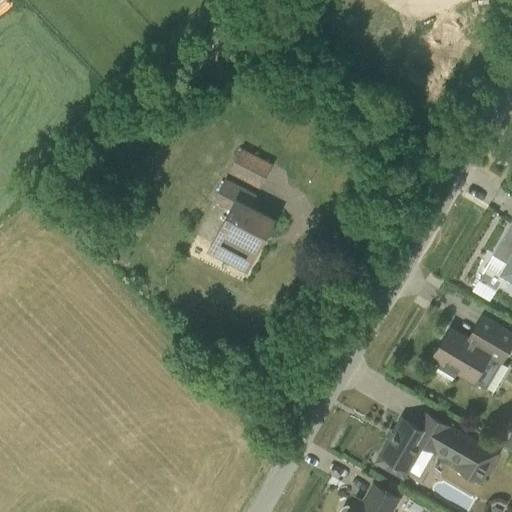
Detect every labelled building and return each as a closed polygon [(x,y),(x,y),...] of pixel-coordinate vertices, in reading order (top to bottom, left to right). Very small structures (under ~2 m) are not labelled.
[(228,170),(260,187),(273,163),(241,146),(228,170)] [(210,249),(247,269),(274,218),(242,201),(247,190),(226,179),(215,199),(232,207),(210,249)] [(506,262),(499,274),(511,281),(511,221),(493,254),(506,262)] [(441,362),(438,367),(454,376),(457,371),(474,381),(489,355),(501,362),(511,343),(511,332),(506,330),(500,340),(483,330),(475,343),(450,328),(432,357),(441,362)] [(376,462),(403,477),(423,443),(459,464),(457,468),(480,482),(497,454),(426,413),(418,427),(402,417),(376,462)] [(347,505),(343,507),(341,510),(341,511),(390,511),(398,498),(374,484),(363,503),(355,499),(351,506),(347,505)]
